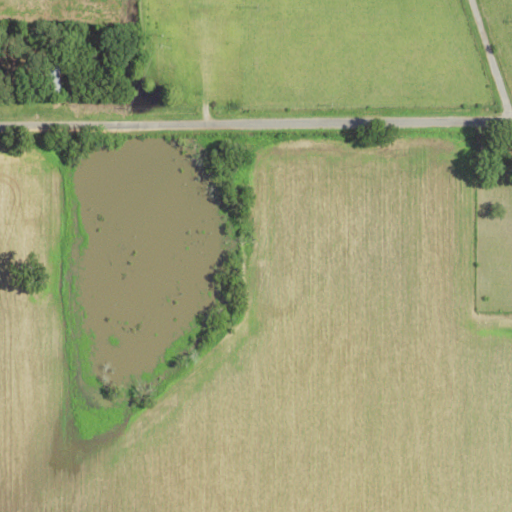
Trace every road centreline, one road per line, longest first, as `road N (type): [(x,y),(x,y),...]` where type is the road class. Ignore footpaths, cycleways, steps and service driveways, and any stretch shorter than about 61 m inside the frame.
road 1 (residential): [(511,123),(0,132)]
road 2 (residential): [(511,123),(472,0)]
